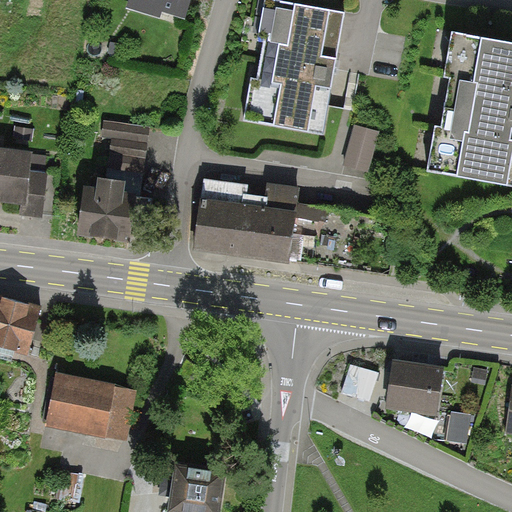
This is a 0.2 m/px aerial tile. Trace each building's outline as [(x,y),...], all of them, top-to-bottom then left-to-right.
[(360,14),(280,0),(262,0),(242,118),(339,135),(360,14)] [(511,43),(452,33),(445,74),(444,78),(450,79),(442,128),(436,127),(435,129),(428,172),(511,187),(511,43)] [(387,132),(366,126),(356,164),(377,169),(387,132)] [(0,150),(0,199),(22,203),(21,214),(42,217),(48,175),(44,174),(46,156),(0,150)] [(93,188),(87,237),(147,245),(153,197),(142,196),(144,182),(112,178),(111,191),(93,188)] [(301,199),(204,185),(195,248),(292,262),(301,199)] [(52,309),(0,295),(0,348),(39,358),(52,309)] [(444,368),(394,362),(388,409),(438,416),(444,368)] [(378,374),(352,365),(343,393),(356,397),(369,402),(378,374)] [(488,371),(475,369),(472,382),(485,385),(488,371)] [(58,374),(48,425),(127,442),(138,391),(58,374)] [(471,415),(452,412),(447,441),(467,444),(471,415)] [(222,511),(228,475),(176,467),(169,511),(222,511)]
